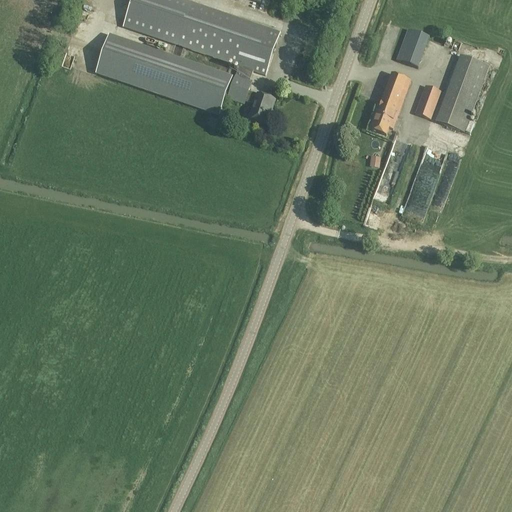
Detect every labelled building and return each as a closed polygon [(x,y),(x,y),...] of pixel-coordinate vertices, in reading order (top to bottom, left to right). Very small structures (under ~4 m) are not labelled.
[(181,0),(132,0),(123,28),(176,46),(172,58),(109,37),(97,74),(219,116),(232,79),(179,61),(183,48),(240,68),(237,76),(237,77),(236,76),(228,98),(244,104),(246,101),(248,94),(252,82),(250,82),(253,72),(265,76),(280,33),(181,0)] [(430,39),(408,31),(397,62),(418,70),(430,39)] [(456,56),(437,125),(468,134),(487,65),(456,56)] [(412,82),(392,75),(371,131),(387,137),(390,129),(394,130),(412,82)] [(441,93),(426,87),(416,116),(431,122),(441,93)] [(257,97),(248,94),(246,101),(255,104),(250,120),(266,125),(271,110),(268,109),(272,100),(258,95),(257,97)] [(394,134),(375,196),(389,200),(408,139),(394,134)] [(403,217),(425,223),(445,152),(424,146),(403,217)] [(371,161),(370,168),(380,169),(381,163),(371,161)]
